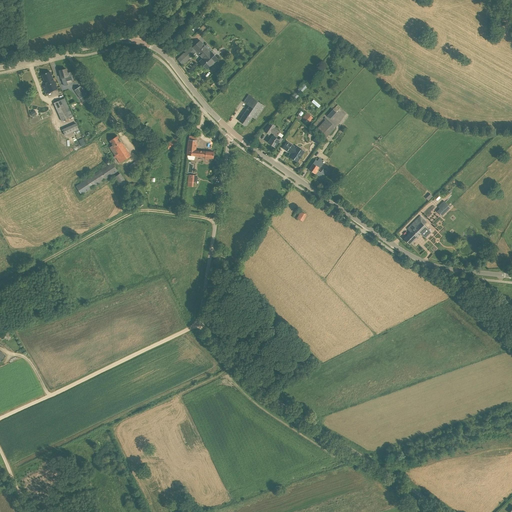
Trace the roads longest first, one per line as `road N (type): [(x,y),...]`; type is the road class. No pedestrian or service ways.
road 1 (unclassified): [(444,511),(265,392),(198,323),(231,132)]
road 2 (tertiary): [(231,132),(405,253),(511,276)]
road 3 (track): [(216,219),(131,213),(0,286)]
road 4 (track): [(198,323),(0,418)]
road 5 (tertiary): [(139,41),(161,52),(231,132)]
